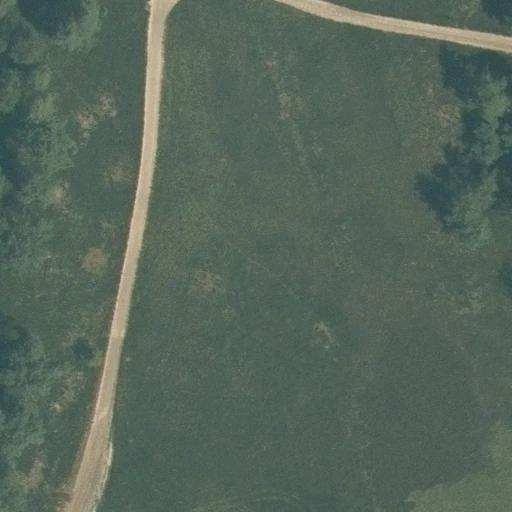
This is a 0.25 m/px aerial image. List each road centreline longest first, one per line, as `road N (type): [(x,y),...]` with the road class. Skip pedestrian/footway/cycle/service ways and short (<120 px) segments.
road 1 (track): [(161,0),(128,285),(64,511)]
road 2 (track): [(286,0),(511,43)]
